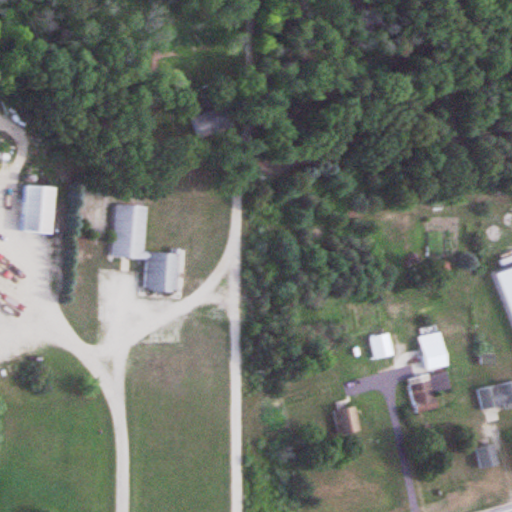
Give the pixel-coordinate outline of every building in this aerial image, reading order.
[(220,127),(214,108),(187,117),(193,135),(220,127)] [(18,186),(15,234),(45,236),(49,188),(18,186)] [(139,252),(142,207),(111,205),(107,258),(141,261),(139,291),(171,293),(173,254),(139,252)] [(414,337),(420,372),(442,368),(435,333),(414,337)] [(370,359),(387,356),(384,335),(366,339),(370,359)] [(432,409),(426,384),(429,383),(430,389),(444,385),(441,373),(404,381),(411,414),(432,409)] [(511,407),(511,386),(511,382),(474,391),(479,415),(511,407)] [(333,436),(355,432),(349,407),(328,411),(333,436)] [(493,465),(488,444),(470,449),(475,469),(493,465)]
